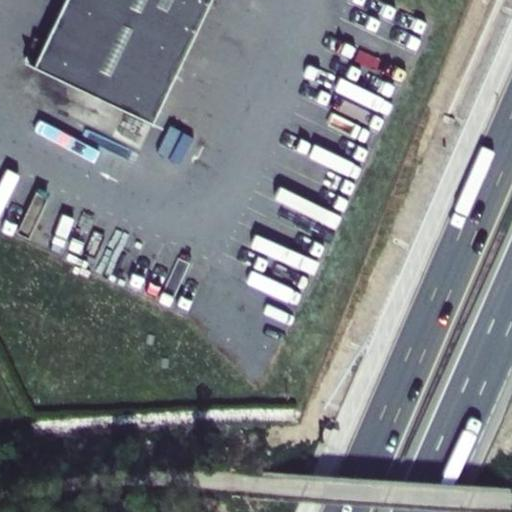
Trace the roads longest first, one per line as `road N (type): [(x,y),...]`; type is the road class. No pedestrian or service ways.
road 1 (track): [(511,500),(113,477),(0,494)]
road 2 (motorway): [(511,120),(341,511)]
road 3 (motorway): [(418,511),(511,298)]
